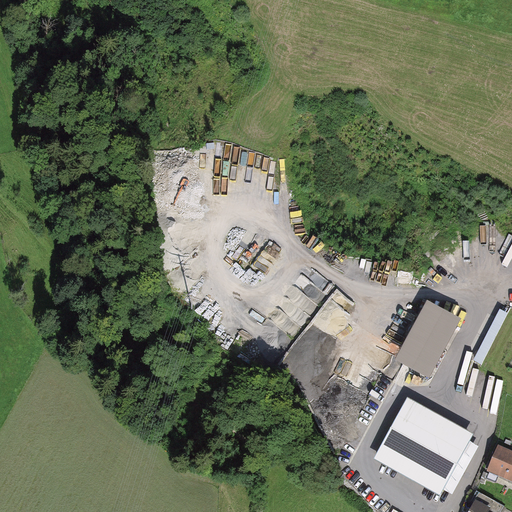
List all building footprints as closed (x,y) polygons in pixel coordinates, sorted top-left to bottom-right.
[(462,329),(426,309),(393,367),(429,387),(462,329)] [(474,363),(482,367),(510,315),(502,311),(474,363)] [(469,435),(407,402),(378,456),(439,490),(469,435)] [(511,453),(499,448),(490,469),(511,477),(511,453)] [(475,511),(484,511),(487,508),(475,501),(472,508),(477,510),(475,511)]
